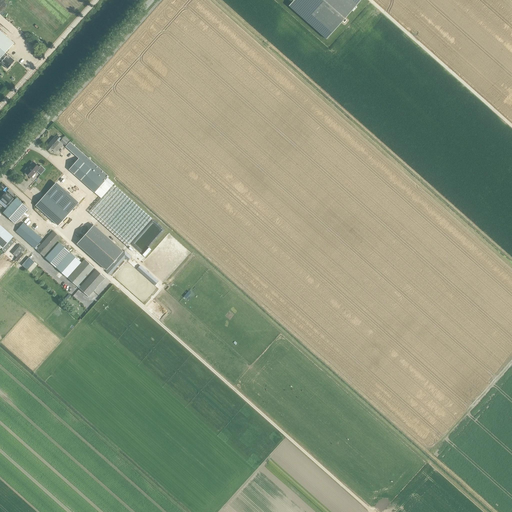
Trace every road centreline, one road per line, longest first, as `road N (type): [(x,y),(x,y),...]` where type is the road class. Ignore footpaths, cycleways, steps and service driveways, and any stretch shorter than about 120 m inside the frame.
road 1 (track): [(371,511),(109,277)]
road 2 (secondary): [(0,169),(151,0)]
road 3 (track): [(511,125),(370,0)]
road 4 (tertiary): [(95,0),(0,106)]
